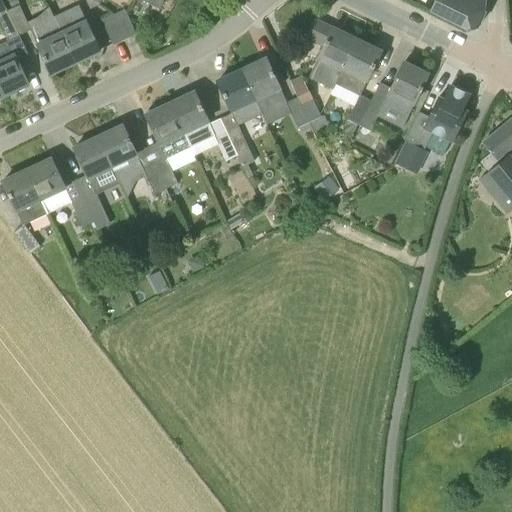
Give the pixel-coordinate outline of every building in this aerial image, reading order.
[(437,0),(431,14),(467,32),(478,28),(486,12),(486,0),(437,0)] [(76,62),(55,18),(54,16),(51,11),(27,22),(19,5),(8,11),(19,35),(31,30),(51,74),(76,62)] [(82,13),(79,5),(54,16),(55,18),(76,62),(100,51),(82,13)] [(137,34),(126,9),(114,15),(125,39),(137,34)] [(8,11),(0,14),(0,23),(8,41),(19,35),(8,11)] [(114,45),(125,39),(114,15),(102,20),(114,45)] [(334,88),(337,83),(358,40),(333,28),(319,21),(310,38),(324,46),(318,57),(326,61),(317,80),(334,88)] [(337,83),(360,94),(360,93),(362,94),(382,51),(358,40),(337,83)] [(0,88),(4,96),(29,85),(15,55),(0,61),(0,88)] [(242,70),(261,111),(285,99),(267,59),(242,70)] [(371,129),(378,114),(385,101),(411,113),(430,72),(405,60),(393,86),(381,81),(373,99),(361,124),(371,129)] [(221,118),(238,156),(244,167),(255,161),(237,122),(261,111),(242,70),(218,82),(232,113),(221,118)] [(425,150),(426,146),(446,156),(468,111),(463,109),(470,95),(451,86),(444,99),(440,97),(430,117),(420,112),(406,141),(425,150)] [(228,161),(238,156),(221,118),(210,124),(195,92),(171,103),(191,148),(192,147),(190,143),(214,132),(228,161)] [(309,93),(298,97),(310,123),(321,117),(310,92),(309,93)] [(373,99),(362,94),(360,93),(360,94),(348,118),(361,124),(373,99)] [(299,127),(310,123),(298,97),(287,103),(298,128),(299,127)] [(146,115),(167,159),(168,159),(191,148),(171,103),(146,115)] [(488,172),(486,174),(479,180),(507,214),(511,209),(511,159),(506,152),(511,147),(511,119),(483,143),(491,153),(480,162),(488,172)] [(120,182),(144,171),(145,170),(145,169),(124,125),(99,137),(113,166),(113,167),(120,182)] [(88,176),(89,178),(96,192),(97,194),(120,183),(120,182),(113,167),(113,166),(99,137),(75,148),(88,176)] [(49,214),(73,203),(73,202),(52,159),(28,170),(49,214)] [(167,159),(155,164),(166,189),(178,184),(171,167),(167,159)] [(144,171),(147,176),(155,194),(166,189),(155,164),(145,169),(145,170),(144,171)] [(28,170),(3,181),(17,211),(22,221),(29,218),(31,222),(49,214),(28,170)] [(84,197),(95,222),(98,229),(110,223),(97,194),(96,192),(89,178),(88,176),(76,181),(84,197)] [(84,227),(95,222),(84,197),(73,202),(73,203),(84,227)] [(41,246),(25,224),(15,232),(31,254),(41,246)]
